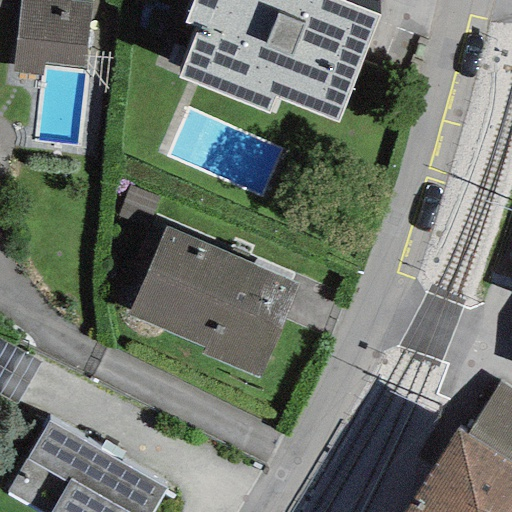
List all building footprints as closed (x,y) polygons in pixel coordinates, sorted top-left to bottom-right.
[(41,77),(42,64),(84,69),(91,0),(19,0),(12,61),(11,73),(41,77)] [(379,17),(337,0),(192,0),(184,23),(198,28),(177,78),(269,115),(275,98),(337,123),(379,17)] [(146,230),(159,197),(128,185),(115,217),(146,230)] [(297,284),(164,227),(126,316),(203,348),(199,357),(256,380),(297,284)] [(0,399),(13,407),(38,362),(0,340),(0,399)] [(511,511),(511,392),(498,384),(465,433),(456,428),(403,511),(511,511)] [(151,511),(166,491),(48,421),(4,494),(34,511),(151,511)]
